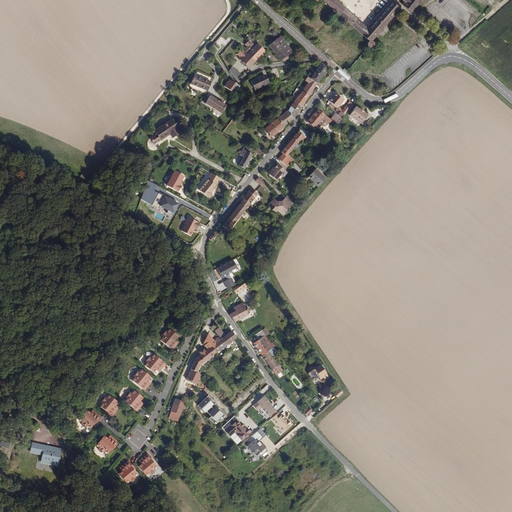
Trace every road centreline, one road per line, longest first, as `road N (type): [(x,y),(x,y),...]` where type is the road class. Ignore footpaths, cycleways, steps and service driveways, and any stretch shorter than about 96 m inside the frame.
road 1 (residential): [(337,71),(204,246),(201,260),(219,308)]
road 2 (residential): [(219,308),(280,396),(395,511)]
road 3 (secondary): [(511,98),(474,64),(453,57),(392,99),(370,99),(337,71)]
road 4 (residential): [(140,439),(205,317),(219,308)]
